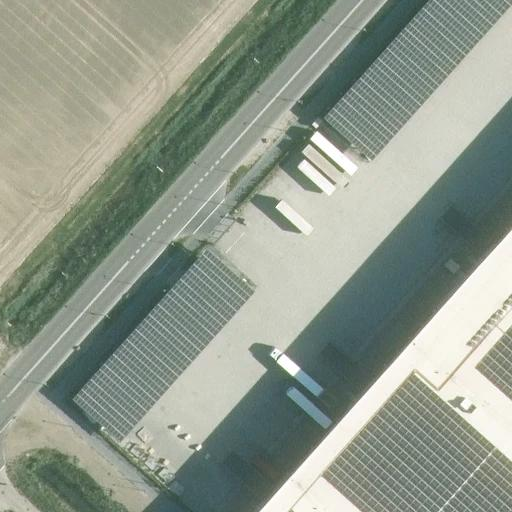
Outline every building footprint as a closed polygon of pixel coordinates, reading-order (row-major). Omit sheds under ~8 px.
[(511,0),(429,0),(323,119),(370,161),(511,2),(511,0)] [(316,129),(323,122),(318,117),(312,125),(316,129)] [(367,158),(357,165),(369,184),(380,177),(367,158)] [(286,228),(301,209),(279,191),(264,210),(286,228)] [(511,511),(511,222),(439,304),(253,511),(511,511)] [(207,250),(72,400),(120,443),(254,293),(207,250)]
